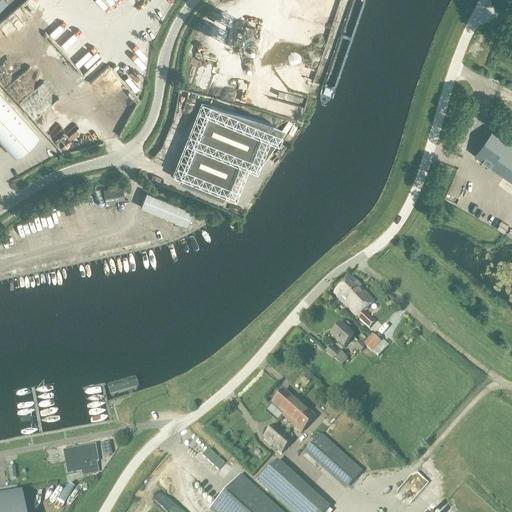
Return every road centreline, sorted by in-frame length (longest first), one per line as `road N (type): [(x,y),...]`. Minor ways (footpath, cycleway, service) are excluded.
road 1 (unclassified): [(103,511),(146,450),(228,389),(327,279),(395,227),(478,12)]
road 2 (unclassified): [(0,209),(67,170),(122,155),(141,141),(166,54),(194,0)]
road 3 (unknown): [(122,155),(31,40),(35,20),(60,0)]
road 4 (track): [(373,482),(404,475),(496,381)]
road 5 (unknown): [(228,389),(262,445),(339,501)]
